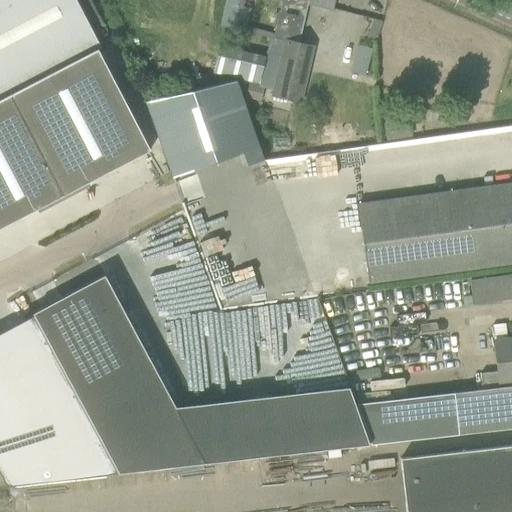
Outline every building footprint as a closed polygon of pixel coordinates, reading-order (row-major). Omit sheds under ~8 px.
[(0,0),(0,99),(9,95),(97,49),(100,48),(75,0),(0,0)] [(227,0),(221,25),(244,31),(250,6),(241,4),(242,0),(227,0)] [(284,0),(284,2),(279,24),(277,24),(269,57),(263,82),(273,85),(270,97),(301,104),(314,46),(297,42),(307,0),(308,0),(333,6),(334,0),(284,0)] [(375,43),(383,24),(373,21),(366,40),(375,43)] [(220,46),(214,71),(263,82),(266,68),(269,57),(220,46)] [(372,51),(358,47),(350,73),(365,77),(372,51)] [(97,49),(9,95),(63,195),(148,151),(97,49)] [(235,78),(150,108),(175,184),(262,153),(236,80),(235,78)] [(246,98),(257,100),(261,85),(249,83),(246,98)] [(9,95),(0,99),(0,228),(63,195),(9,95)] [(352,123),(337,125),(339,144),(354,142),(352,123)] [(511,263),(511,183),(357,204),(368,284),(511,263)] [(33,315),(118,474),(206,464),(105,277),(33,315)] [(33,315),(0,333),(0,474),(6,486),(118,474),(33,315)] [(511,338),(494,341),(497,372),(480,373),(482,390),(454,393),(356,404),(371,445),(458,434),(511,428),(511,338)] [(511,511),(511,443),(406,455),(409,511),(511,511)]
